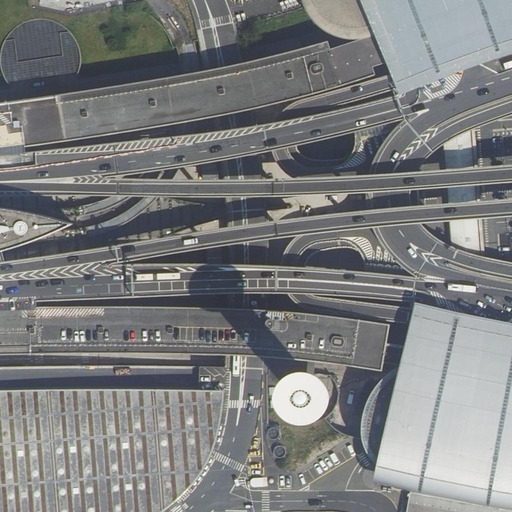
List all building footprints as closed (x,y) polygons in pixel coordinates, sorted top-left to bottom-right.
[(0,156),(53,149),(141,134),(208,122),(279,106),(343,88),(373,77),(370,70),(413,58),(408,45),(402,30),(331,54),(328,42),(267,58),(225,68),(198,73),(131,84),(16,101),(0,103),(0,156)] [(0,346),(18,346),(17,330),(17,319),(0,319),(0,252),(10,250),(20,247),(23,246),(27,244),(32,242),(46,237),(63,229),(73,224),(45,216),(21,211),(0,207),(0,141),(4,141),(1,115),(0,114),(0,346)] [(511,511),(511,324),(504,323),(498,322),(458,314),(445,312),(415,305),(409,328),(401,366),(395,370),(385,377),(378,386),(372,394),(366,407),(363,420),(362,430),(363,442),(366,450),(372,460),(377,465),(374,483),(411,492),(416,493),(485,506),(511,511)] [(315,362),(354,367),(401,366),(409,328),(359,320),(293,318),(232,314),(105,311),(75,312),(41,314),(0,314),(0,358),(40,358),(113,358),(201,359),(250,361),(306,361),(311,361),(315,362)] [(319,368),(310,366),(300,367),(291,371),(284,378),(280,387),(279,398),(282,407),(288,416),(296,421),(306,424),(315,423),(324,420),(331,414),(335,406),(337,397),(337,388),(333,379),(327,372),(319,368)] [(0,511),(163,511),(170,507),(185,494),(197,479),(204,469),(210,455),(220,431),(224,391),(0,389),(0,511)] [(416,493),(411,492),(406,511),(511,511),(485,506),(416,493)]
